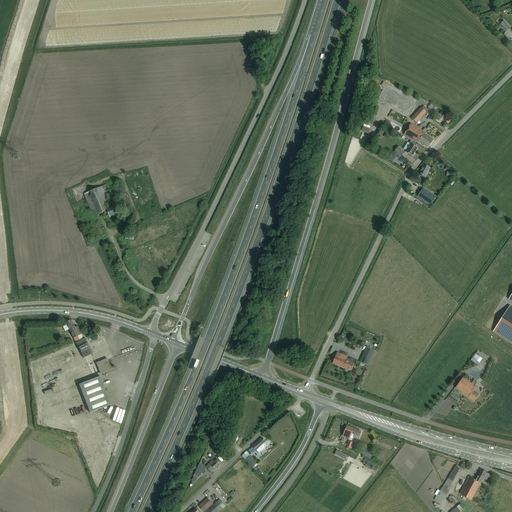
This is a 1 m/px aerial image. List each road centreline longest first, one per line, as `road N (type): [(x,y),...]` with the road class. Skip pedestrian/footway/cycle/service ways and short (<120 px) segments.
road 1 (motorway): [(144,511),(245,273),(337,0)]
road 2 (motorway): [(314,34),(233,272),(132,511)]
road 3 (motorway): [(261,377),(305,247),(368,0)]
road 4 (unclassified): [(310,380),(408,177),(511,72)]
road 5 (unclassified): [(153,334),(308,0)]
road 6 (motorway): [(314,34),(174,342)]
road 7 (unclassified): [(92,511),(153,334)]
road 8 (secondary): [(509,453),(330,404)]
road 9 (secondary): [(330,404),(502,465)]
road 10 (motorway): [(174,342),(110,511)]
road 11 (unclassified): [(179,511),(305,394)]
road 12 (secondary): [(153,334),(73,311),(0,314)]
road 13 (motorway): [(254,511),(303,444),(322,400)]
road 14 (unclassified): [(429,422),(310,380)]
road 15 (unclassified): [(267,511),(305,460),(330,404)]
